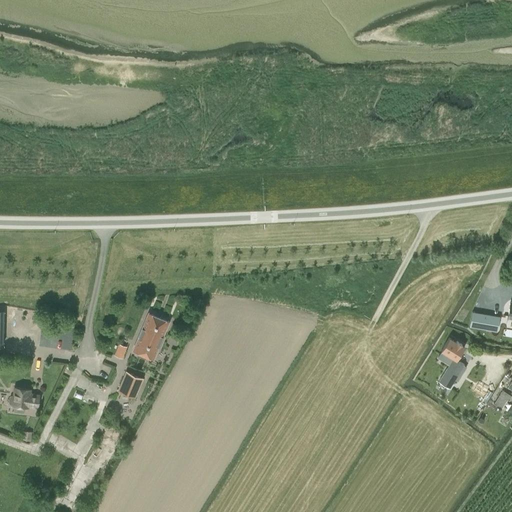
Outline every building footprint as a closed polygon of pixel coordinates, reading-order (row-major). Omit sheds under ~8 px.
[(497,331),(499,316),(472,311),(469,326),(497,331)] [(153,358),(169,321),(148,313),(133,350),(153,358)] [(442,351),(438,358),(449,365),(459,371),(464,364),(456,359),(464,347),(461,345),(462,344),(456,341),(456,342),(449,338),(441,350),(442,351)] [(122,358),(126,347),(119,344),(114,355),(122,358)] [(437,381),(448,388),(458,371),(448,364),(437,381)] [(123,376),(118,391),(135,397),(142,378),(125,371),(123,376)] [(10,397),(9,402),(10,404),(12,404),(12,406),(14,406),(13,409),(14,411),(22,412),(24,411),(24,407),(27,408),(28,406),(37,407),(39,395),(29,394),(30,389),(14,387),(13,396),(11,396),(10,397)] [(502,390),(494,403),(502,408),(510,395),(502,390)]
